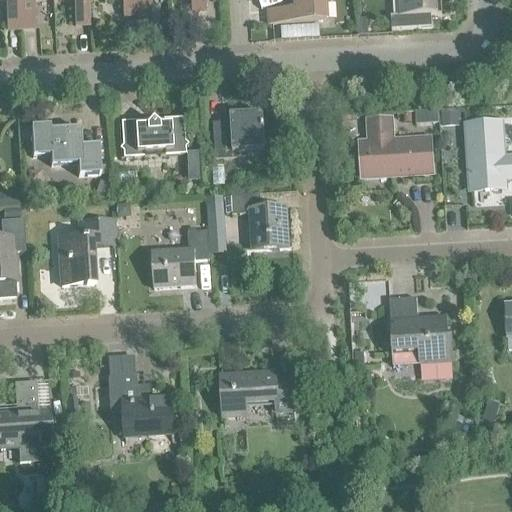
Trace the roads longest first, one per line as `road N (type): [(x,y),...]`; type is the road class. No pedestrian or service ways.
road 1 (residential): [(0,338),(312,323),(308,256)]
road 2 (tertiary): [(0,76),(234,61)]
road 3 (tertiary): [(483,0),(484,18),(473,32),(443,45),(299,58)]
road 4 (residential): [(308,256),(511,247)]
road 5 (residential): [(308,256),(299,58)]
